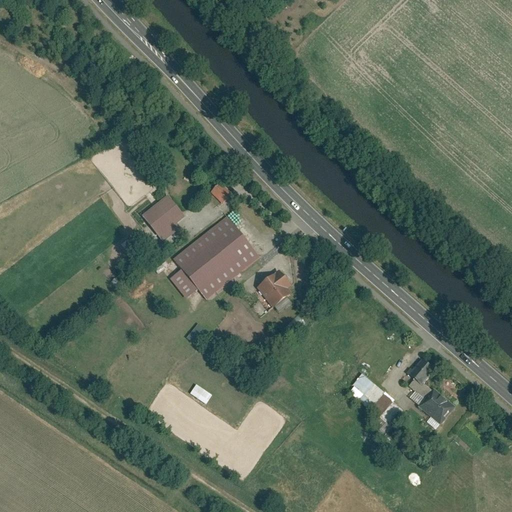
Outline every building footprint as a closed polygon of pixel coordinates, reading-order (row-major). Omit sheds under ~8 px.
[(225,206),(234,196),(221,185),(213,195),(225,206)] [(174,213),(157,192),(132,211),(153,237),(168,225),(164,220),(174,213)] [(249,252),(215,211),(162,254),(172,266),(186,284),(195,295),(249,252)] [(282,282),(267,264),(244,285),(264,308),(281,292),(276,287),(282,282)] [(186,284),(172,266),(160,275),(175,293),(186,284)] [(298,314),(284,328),(292,336),(306,322),(298,314)] [(213,336),(200,325),(188,339),(201,350),(213,336)] [(375,347),(366,358),(387,374),(396,363),(375,347)] [(362,375),(347,393),(379,420),(394,401),(362,375)] [(208,406),(214,396),(198,385),(192,395),(208,406)] [(432,390),(417,408),(438,425),(453,408),(432,390)]
